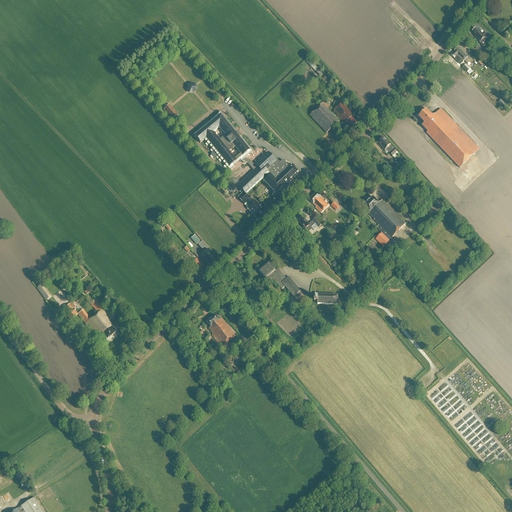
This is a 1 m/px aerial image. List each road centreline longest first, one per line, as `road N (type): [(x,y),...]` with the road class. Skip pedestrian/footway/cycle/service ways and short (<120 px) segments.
road 1 (secondary): [(273,224),(405,96),(481,0)]
road 2 (unclassified): [(402,511),(205,289)]
road 3 (unclassified): [(442,376),(384,309),(357,302),(273,224)]
road 4 (secondary): [(94,422),(113,377),(205,289)]
road 5 (unclassified): [(94,422),(60,407),(0,323)]
